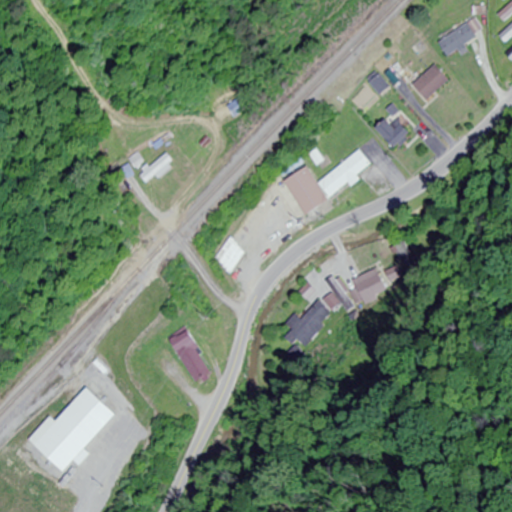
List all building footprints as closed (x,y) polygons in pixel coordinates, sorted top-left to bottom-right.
[(511,4),(498,17),(504,24),(511,17),(511,4)] [(479,38),(469,24),(441,44),(451,58),(479,38)] [(511,27),(501,37),(507,45),(511,40),(511,27)] [(452,82),(438,66),(415,84),(429,101),(452,82)] [(398,150),(414,134),(404,124),(398,130),(388,120),(378,130),(398,150)] [(144,177),(152,186),(179,162),(170,153),(144,177)] [(287,182),(307,214),(375,172),(364,153),(318,182),(309,168),(287,182)] [(354,282),(365,305),(388,294),(377,271),(354,282)] [(346,313),(356,307),(337,277),(327,283),(346,313)] [(301,319),(297,315),(285,326),(291,333),(286,337),(295,347),(331,314),(320,302),(301,319)] [(174,342),(200,384),(216,373),(191,332),(174,342)]
